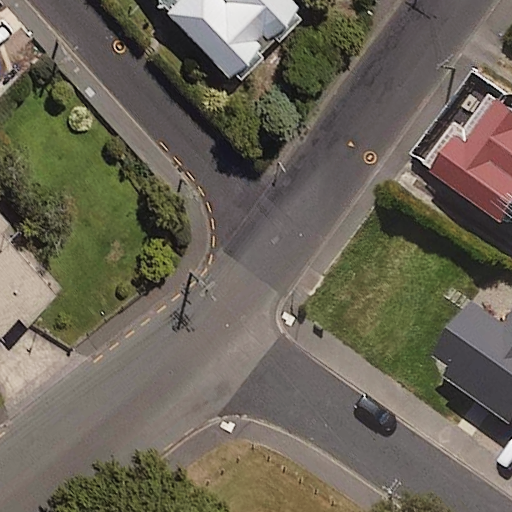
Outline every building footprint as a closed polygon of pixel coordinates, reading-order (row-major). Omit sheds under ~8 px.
[(285,0),(153,0),(218,66),(285,0)] [(511,110),(497,99),(440,179),(508,228),(511,222),(511,110)] [(0,331),(64,278),(0,200),(0,331)] [(511,283),(499,274),(452,338),(498,372),(511,352),(511,283)] [(511,362),(475,418),(511,442),(511,362)]
